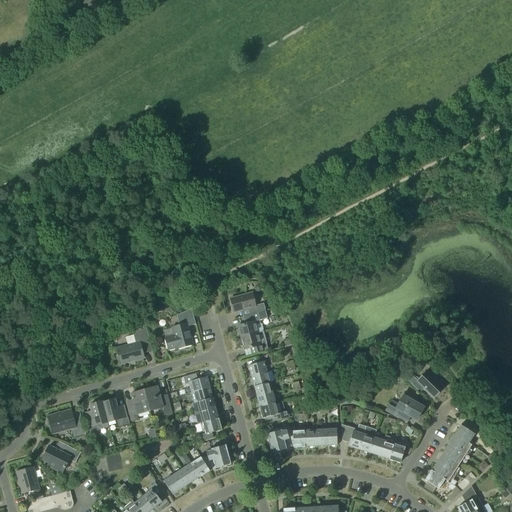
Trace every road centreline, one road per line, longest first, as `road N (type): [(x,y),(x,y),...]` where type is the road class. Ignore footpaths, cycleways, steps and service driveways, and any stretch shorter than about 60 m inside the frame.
road 1 (residential): [(0,457),(19,441),(37,403),(221,353)]
road 2 (track): [(0,287),(115,252),(155,260),(177,297),(201,287)]
road 3 (residential): [(394,489),(326,470),(257,482)]
road 4 (residential): [(257,482),(221,353)]
